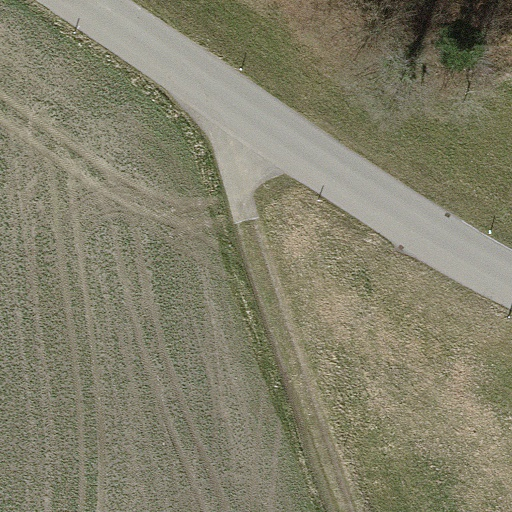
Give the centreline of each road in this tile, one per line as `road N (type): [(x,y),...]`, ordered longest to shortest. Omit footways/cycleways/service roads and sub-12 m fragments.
road 1 (unclassified): [(511,290),(234,132),(47,0)]
road 2 (track): [(234,132),(378,511)]
